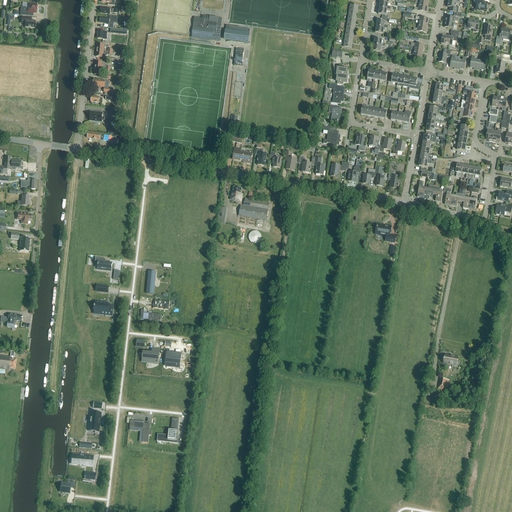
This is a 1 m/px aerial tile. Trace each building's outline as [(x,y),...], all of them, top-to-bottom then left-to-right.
[(486,11),(487,3),(482,2),(482,0),(474,0),(474,3),(477,4),(476,10),(483,11),(483,10),(486,11)] [(456,7),(457,2),(449,1),(448,7),(452,8),(452,11),(458,12),(459,7),(456,7)] [(380,2),(379,8),(394,10),(394,8),(388,7),(388,3),(380,2)] [(36,8),(37,8),(37,4),(33,4),(28,4),(27,7),(21,7),(20,16),(28,16),(28,13),(36,13),(36,8)] [(427,13),(428,5),(419,4),(418,8),(415,8),(414,10),(418,11),(427,13)] [(357,15),(358,6),(350,5),(349,13),(357,15)] [(395,11),(379,8),(378,14),(382,15),(382,18),(388,19),(388,17),(386,16),(387,13),(394,13),(395,11)] [(356,23),(357,15),(349,13),(348,22),(356,23)] [(220,41),(221,27),(220,27),(221,25),(222,25),(222,19),(210,17),(210,16),(202,15),(201,19),(194,18),(192,37),(220,41)] [(22,17),(21,23),(25,24),(25,27),(35,28),(35,21),(31,21),(31,18),(28,18),(22,17)] [(100,20),(100,21),(100,22),(100,23),(104,23),(104,24),(109,24),(108,29),(113,29),(114,24),(117,24),(118,17),(110,17),(110,19),(105,18),(105,19),(101,18),(100,19),(100,20)] [(427,26),(429,19),(420,17),(416,17),(416,19),(419,20),(419,24),(427,26)] [(377,21),(376,26),(391,29),(392,29),(392,27),(385,26),(385,22),(387,22),(388,20),(382,19),(382,21),(377,21)] [(469,29),(473,29),(473,31),(473,32),(476,33),(477,32),(477,30),(479,22),(473,21),(473,20),(469,20),(469,24),(465,23),(464,30),(469,31),(469,29)] [(354,31),(356,23),(348,22),(346,30),(354,31)] [(426,33),(427,26),(419,24),(418,29),(414,28),(413,31),(417,31),(426,33)] [(250,30),(239,28),(239,27),(227,26),(225,39),(237,41),(236,42),(248,44),(250,30)] [(483,35),(485,36),(484,40),(490,41),(491,37),(492,37),(493,31),(492,31),(493,27),(485,26),(483,35)] [(510,40),(511,31),(504,30),(505,29),(501,28),(500,37),(497,37),(496,44),(501,45),(502,39),(510,40)] [(353,40),(354,31),(346,30),(345,39),(353,40)] [(107,40),(108,33),(104,32),(99,32),(98,39),(103,40),(107,40)] [(443,36),(441,44),(451,45),(455,46),(456,42),(457,42),(458,40),(458,35),(451,34),(451,37),(443,36)] [(352,48),(353,40),(345,39),(344,47),(352,48)] [(374,39),(373,45),(388,47),(389,45),(382,44),(382,40),(374,39)] [(423,52),(424,45),(415,44),(411,43),(411,46),(415,46),(414,51),(423,52)] [(245,50),(237,49),(234,66),(242,67),(245,50)] [(342,58),(343,52),(333,50),(332,54),(332,58),(337,59),(337,57),(342,58)] [(450,58),(451,52),(451,50),(448,50),(447,55),(440,53),(438,62),(446,64),(447,57),(450,58)] [(422,59),(423,52),(414,51),(413,55),(409,55),(409,57),(413,58),(422,59)] [(457,70),(459,60),(455,60),(455,57),(452,56),(450,67),(454,68),(454,69),(457,70)] [(477,70),(478,61),(475,60),(475,57),(472,57),(470,68),(474,69),(474,70),(477,70)] [(504,74),(505,63),(501,62),(502,59),(495,57),(494,64),(497,64),(495,72),(504,74)] [(464,70),(466,59),(463,58),(462,61),(459,60),(457,70),(460,70),(460,69),(464,70)] [(484,70),(486,59),(483,58),(482,61),(478,61),(477,70),(480,71),(480,70),(484,70)] [(336,81),(338,81),(337,84),(343,85),(343,82),(346,83),(347,76),(346,76),(348,69),(338,68),(336,75),(337,75),(336,81)] [(373,80),(375,72),(369,71),(367,81),(369,81),(370,79),(373,80)] [(403,85),(405,77),(399,76),(397,84),(397,86),(403,87),(403,85)] [(109,82),(105,81),(102,81),(93,80),(93,86),(101,87),(104,88),(104,92),(110,93),(110,89),(108,89),(109,82)] [(343,95),(345,88),(337,87),(337,86),(330,85),(330,89),(334,90),(334,94),(333,103),(340,104),(341,102),(343,102),(344,96),(343,95)] [(477,95),(473,94),(474,92),(468,91),(468,89),(466,89),(464,89),(463,95),(467,95),(467,98),(466,99),(476,101),(477,95)] [(499,108),(501,97),(497,96),(497,97),(494,97),(492,106),(499,108)] [(505,109),(507,99),(504,98),(501,97),(499,108),(505,109)] [(475,107),(476,101),(466,99),(467,98),(463,98),(462,101),(466,101),(465,105),(475,107)] [(340,121),(342,110),(335,109),(336,106),(330,105),(329,112),(332,113),(331,120),(340,121)] [(379,118),(381,108),(381,107),(379,106),(379,110),(375,109),(373,117),(379,118)] [(110,109),(108,123),(116,124),(118,110),(110,109)] [(490,115),(490,119),(496,120),(498,110),(490,109),(489,115),(490,115)] [(103,114),(91,113),(90,114),(89,115),(90,116),(90,121),(102,122),(103,114)] [(409,124),(411,116),(411,113),(409,113),(408,115),(405,114),(403,122),(409,124)] [(341,136),(338,136),(339,132),(331,131),(331,128),(324,127),(324,130),(324,131),(329,131),(327,140),(324,140),(323,144),(327,144),(327,143),(330,143),(330,146),(337,148),(337,146),(339,146),(341,136)] [(493,142),(494,131),(491,131),(491,130),(490,129),(487,128),(486,134),(486,135),(487,136),(486,140),(489,140),(489,141),(493,142)] [(499,142),(501,133),(502,130),(498,129),(497,132),(494,131),(493,142),(496,143),(496,142),(499,142)] [(116,137),(114,137),(111,136),(95,134),(90,133),(88,133),(87,138),(90,139),(89,141),(92,141),(92,139),(97,140),(115,143),(116,137)] [(365,152),(366,147),(363,146),(364,136),(357,135),(355,145),(360,146),(359,151),(365,152)] [(379,152),(380,146),(377,145),(378,138),(370,137),(369,146),(373,147),(372,154),(377,155),(378,155),(379,152)] [(383,146),(380,146),(379,152),(383,153),(384,150),(390,151),(392,141),(385,140),(384,145),(383,145),(383,146)] [(404,153),(406,143),(399,142),(398,147),(397,147),(397,149),(394,148),(393,154),(397,155),(398,152),(404,153)] [(263,149),(261,149),(262,146),(257,145),(256,155),(259,155),(257,165),(265,166),(267,154),(263,154),(263,149)] [(244,162),(245,152),(241,151),(241,150),(235,149),(233,160),(244,162)] [(294,171),(296,159),(291,158),(292,152),(286,151),(285,161),(287,162),(286,170),(294,171)] [(251,164),(252,153),(245,152),(244,162),(244,163),(251,164)] [(273,159),(272,162),(274,163),(273,168),(280,169),(282,159),(282,156),(275,155),(275,153),(271,152),(270,158),(273,159)] [(320,165),(321,160),(322,157),(316,156),(314,165),(317,165),(316,174),(323,176),(325,166),(320,165)] [(6,160),(5,167),(0,166),(0,174),(7,175),(7,169),(11,169),(11,170),(15,170),(15,167),(20,168),(20,161),(12,161),(10,161),(10,158),(4,157),(4,160),(6,160)] [(310,173),(311,164),(305,162),(305,158),(300,158),(299,164),(303,164),(302,172),(310,173)] [(346,172),(347,163),(342,163),(341,166),(332,165),(330,177),(338,178),(339,171),(346,172)] [(511,166),(504,165),(503,172),(511,173),(511,176),(511,166)] [(362,167),(357,166),(354,168),(353,171),(352,172),(350,172),(348,182),(356,183),(357,173),(360,174),(362,167)] [(374,179),(374,177),(376,167),(373,166),(372,172),(368,172),(368,176),(364,175),(363,184),(370,185),(371,178),(374,179)] [(384,168),(376,167),(374,177),(378,177),(376,186),(383,187),(385,177),(382,177),(382,175),(383,175),(384,168)] [(398,189),(400,178),(395,177),(396,173),(390,172),(388,181),(391,181),(390,188),(398,189)] [(21,181),(20,188),(27,188),(27,186),(29,186),(28,189),(36,190),(36,180),(31,180),(28,179),(27,181),(21,181)] [(511,180),(502,179),(500,187),(510,188),(511,180)] [(424,199),(426,188),(423,188),(423,186),(422,186),(423,182),(419,181),(419,186),(417,198),(424,199)] [(433,195),(435,187),(428,186),(428,189),(426,188),(424,199),(429,200),(431,194),(433,195)] [(241,194),(242,188),(234,187),(233,193),(231,192),(230,200),(233,200),(233,201),(237,202),(241,203),(242,194),(241,194)] [(443,192),(440,191),(441,189),(435,187),(433,195),(436,195),(435,201),(441,202),(443,192)] [(465,198),(465,195),(467,188),(463,188),(463,191),(462,195),(461,202),(464,202),(463,208),(469,209),(471,199),(465,198)] [(511,191),(510,191),(509,194),(499,193),(498,201),(508,202),(509,199),(511,199),(511,191)] [(451,206),(453,196),(450,195),(451,193),(447,193),(445,205),(451,206)] [(461,202),(462,195),(456,193),(455,196),(453,196),(451,206),(457,207),(458,201),(461,202)] [(473,199),(471,199),(469,209),(475,210),(477,198),(474,198),(473,199)] [(241,205),(239,216),(266,220),(269,203),(245,199),(244,205),(241,205)] [(505,208),(497,206),(496,214),(504,216),(505,212),(511,213),(511,206),(511,205),(505,205),(505,208)] [(226,224),(228,208),(220,207),(218,223),(226,224)] [(31,220),(32,215),(30,215),(30,214),(25,213),(25,214),(23,214),(23,213),(17,213),(16,220),(21,220),(21,224),(28,225),(28,220),(31,220)] [(395,243),(396,237),(390,236),(391,227),(378,224),(376,235),(387,237),(386,242),(395,243)] [(257,232),(256,231),(255,231),(254,231),(253,232),(252,232),(251,233),(250,233),(250,234),(249,235),(249,236),(249,237),(249,239),(249,240),(250,241),(251,242),(252,243),(253,243),(254,244),(255,244),(256,244),(257,243),(258,243),(259,242),(260,241),(261,240),(261,238),(261,237),(261,236),(261,235),(260,234),(260,233),(259,233),(258,232),(257,232)] [(30,238),(21,238),(20,251),(29,252),(30,238)] [(111,270),(112,263),(105,263),(106,259),(99,258),(98,269),(111,270)] [(149,272),(147,293),(146,294),(154,295),(154,293),(156,272),(152,272),(149,272)] [(153,299),(153,309),(169,310),(170,301),(153,299)] [(95,306),(94,312),(102,313),(102,315),(112,316),(113,306),(106,305),(106,303),(96,302),(95,307),(95,306)] [(141,309),(140,319),(161,321),(161,314),(146,313),(147,310),(141,309)] [(18,315),(12,314),(12,315),(8,315),(8,314),(7,318),(1,318),(0,323),(7,323),(7,328),(13,328),(14,324),(16,324),(16,321),(21,321),(21,316),(18,316),(18,315)] [(180,353),(166,351),(165,364),(179,366),(180,353)] [(16,359),(14,358),(14,353),(11,352),(11,357),(0,355),(0,368),(9,370),(9,369),(15,370),(16,359)] [(158,360),(159,354),(143,352),(142,361),(153,362),(153,359),(158,360)] [(456,366),(458,357),(455,357),(455,356),(452,355),(452,356),(445,355),(444,363),(456,366)] [(447,391),(449,380),(440,379),(438,389),(447,391)] [(99,430),(101,414),(92,412),(90,428),(99,430)] [(145,422),(131,421),(130,427),(144,429),(142,442),(142,441),(148,442),(148,443),(149,435),(151,435),(151,431),(152,431),(152,430),(150,430),(150,424),(144,424),(145,422)] [(158,434),(157,442),(158,440),(178,442),(178,444),(179,436),(176,436),(177,431),(169,430),(168,435),(158,434)] [(74,464),(92,466),(93,457),(75,455),(74,464)] [(61,483),(60,492),(69,493),(71,485),(61,483)]
